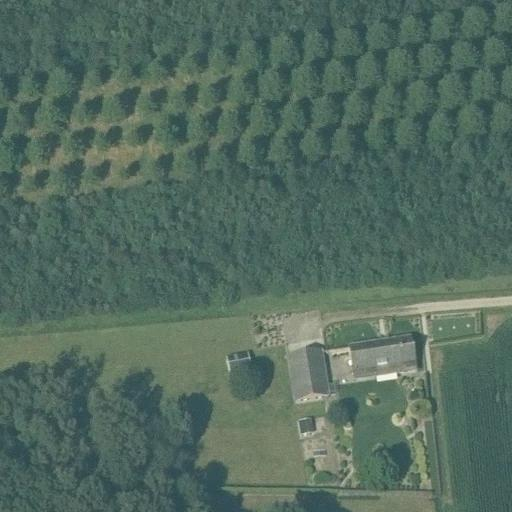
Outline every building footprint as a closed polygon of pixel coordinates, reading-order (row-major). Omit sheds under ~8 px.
[(349,351),(353,375),(395,369),(396,376),(414,373),(409,341),(349,351)] [(288,360),(296,404),(328,399),(320,354),(288,360)] [(230,379),(251,375),(248,356),(227,360),(230,379)] [(310,422),(298,424),(300,438),(312,436),(310,422)] [(165,440),(165,429),(155,429),(155,441),(165,440)] [(207,511),(208,501),(190,500),(190,511),(207,511)]
